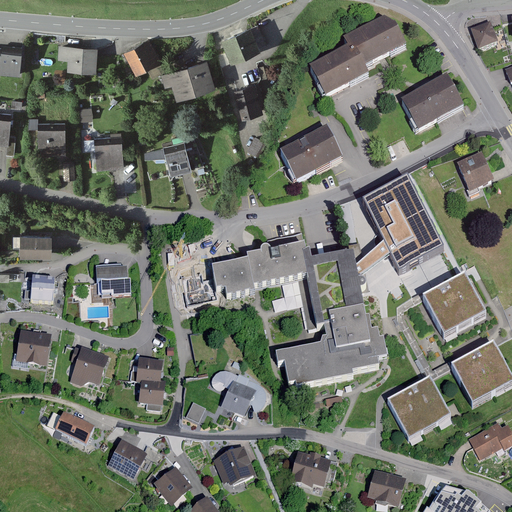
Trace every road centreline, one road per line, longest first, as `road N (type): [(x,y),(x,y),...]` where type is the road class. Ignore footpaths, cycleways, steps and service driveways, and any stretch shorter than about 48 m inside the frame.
road 1 (residential): [(80,409),(207,436),(306,433),(469,479),(511,500)]
road 2 (residential): [(498,114),(328,201),(274,214),(150,217)]
road 3 (tertiary): [(0,19),(157,29),(218,20),(263,0)]
road 4 (residential): [(147,253),(147,327),(133,344),(42,317),(0,318)]
road 5 (residential): [(150,217),(0,184)]
road 6 (residential): [(147,253),(102,248),(49,269),(13,269)]
